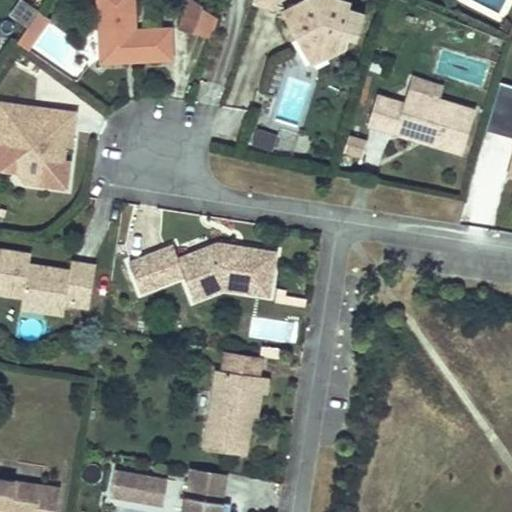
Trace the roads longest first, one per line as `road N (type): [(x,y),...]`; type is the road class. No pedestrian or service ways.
road 1 (residential): [(293,511),(339,221)]
road 2 (residential): [(339,221),(193,199),(158,165),(150,140)]
road 3 (residential): [(339,221),(511,249)]
